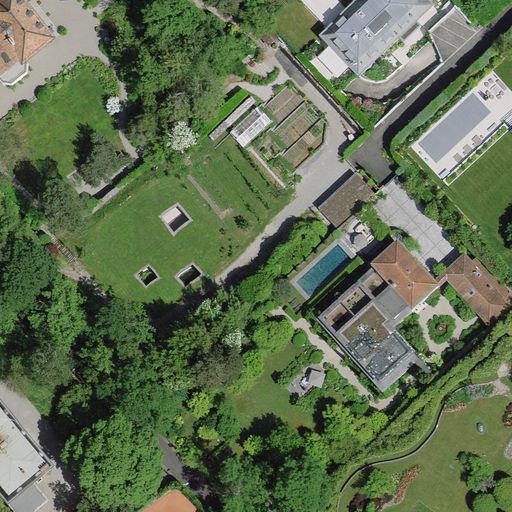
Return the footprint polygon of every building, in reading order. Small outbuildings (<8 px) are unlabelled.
[(56,45),(19,0),(10,0),(0,8),(0,82),(22,64),(26,69),(56,45)] [(353,0),(357,3),(347,12),(350,15),(383,51),(433,5),(428,0),(353,0)] [(364,121),(386,100),(356,67),(333,87),(364,121)] [(340,225),(378,190),(361,171),(322,206),(340,225)] [(409,306),(412,310),(447,279),(489,325),(510,306),(465,256),(434,284),(402,249),(397,244),(373,267),(409,306)] [(409,306),(373,267),(315,320),(382,393),(419,359),(388,325),(395,319),(409,306)] [(59,475),(4,407),(0,410),(0,493),(15,511),(41,511),(52,504),(40,490),(59,475)]
